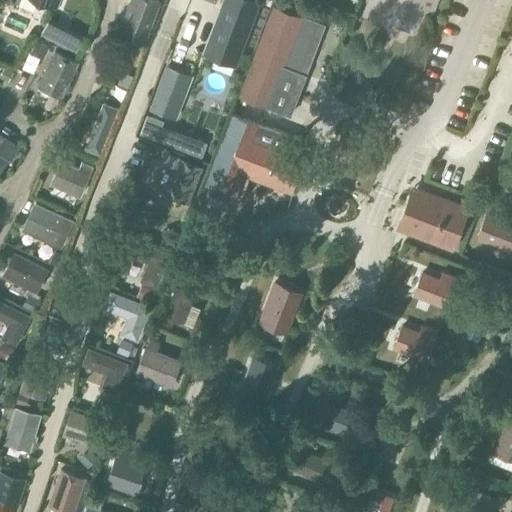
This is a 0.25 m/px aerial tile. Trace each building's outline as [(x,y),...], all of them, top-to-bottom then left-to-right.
[(159,0),(131,0),(121,28),(145,37),(159,0)] [(234,61),(257,0),(222,0),(204,49),(234,61)] [(367,0),(362,13),(388,23),(393,9),(416,19),(421,7),(430,10),(434,0),(367,0)] [(272,3),(238,92),(288,111),(322,22),(272,3)] [(71,27),(63,44),(77,51),(85,34),(71,27)] [(346,47),(334,51),(342,76),(354,72),(358,84),(370,80),(357,40),(345,43),(346,47)] [(56,51),(39,84),(62,95),(78,62),(56,51)] [(168,64),(154,101),(181,111),(195,74),(168,64)] [(118,108),(104,103),(86,147),(100,152),(118,108)] [(231,112),(203,186),(231,196),(245,161),(288,177),(296,154),(292,152),(298,137),(259,122),(231,112)] [(147,113),(140,133),(157,139),(164,120),(147,113)] [(19,146),(0,133),(0,152),(11,159),(19,146)] [(341,134),(336,150),(353,156),(357,143),(349,140),(350,137),(341,134)] [(193,136),(187,151),(202,157),(208,142),(193,136)] [(180,154),(165,190),(188,200),(203,164),(180,154)] [(79,168),(62,161),(52,183),(80,195),(93,166),(82,161),(79,168)] [(413,214),(403,210),(398,224),(451,244),(466,204),(441,195),(439,201),(421,194),(413,214)] [(36,202),(24,228),(61,247),(74,220),(36,202)] [(504,212),(489,206),(478,237),(511,250),(511,220),(502,216),(504,212)] [(184,228),(180,237),(178,241),(209,253),(213,242),(203,237),(206,229),(193,224),(192,225),(189,224),(187,230),(184,228)] [(129,233),(122,251),(148,262),(140,280),(157,288),(172,252),(129,233)] [(16,252),(4,274),(37,291),(48,269),(16,252)] [(441,276),(422,270),(413,295),(449,308),(459,277),(442,271),(441,276)] [(274,281),(260,322),(288,332),(303,291),(274,281)] [(159,313),(157,318),(172,324),(174,318),(175,317),(184,320),(190,304),(195,292),(170,282),(159,313)] [(106,307),(129,316),(122,332),(137,338),(149,307),(112,292),(106,307)] [(0,316),(10,322),(2,338),(15,345),(30,315),(0,299),(0,316)] [(469,305),(462,325),(490,336),(498,315),(469,305)] [(420,325),(418,330),(402,324),(392,349),(425,361),(436,331),(420,325)] [(146,345),(135,373),(171,386),(181,359),(146,345)] [(83,363),(108,372),(102,387),(116,393),(127,362),(89,348),(83,363)] [(255,354),(243,391),(268,399),(281,362),(255,354)] [(30,355),(20,389),(45,397),(56,362),(30,355)] [(317,423),(342,434),(352,412),(326,402),(317,423)] [(42,413),(15,405),(4,442),(30,450),(33,440),(36,440),(38,435),(35,435),(42,413)] [(107,421),(72,410),(65,434),(100,445),(107,421)] [(511,460),(511,413),(511,415),(506,412),(490,451),(511,460)] [(226,418),(215,448),(240,458),(251,428),(226,418)] [(366,450),(391,461),(404,431),(379,420),(366,450)] [(117,449),(106,480),(137,491),(147,460),(131,454),(133,449),(118,444),(117,449)] [(308,449),(300,470),(329,482),(335,469),(342,472),(348,458),(340,455),(339,458),(329,453),(327,457),(308,449)] [(90,476),(64,468),(53,504),(78,511),(90,476)] [(1,470),(0,471),(0,505),(17,511),(27,478),(22,477),(23,472),(14,469),(13,474),(1,470)] [(364,511),(386,511),(393,497),(361,484),(352,507),(364,511)] [(189,511),(223,511),(230,497),(201,486),(189,511)] [(477,490),(469,511),(493,511),(499,498),(477,490)] [(293,497),(286,511),(325,511),(326,510),(293,497)]
